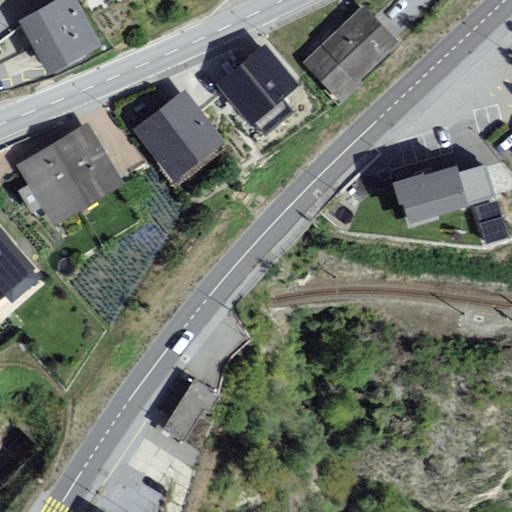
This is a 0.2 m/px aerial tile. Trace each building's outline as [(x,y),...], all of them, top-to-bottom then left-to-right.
[(78,0),(74,0),(29,25),(62,83),(110,57),(78,0)] [(131,0),(139,11),(155,0),(131,0)] [(412,50),(370,10),(318,66),(360,106),(412,50)] [(279,49),(232,88),(270,135),(318,95),(279,49)] [(195,95),(148,135),(194,189),(241,149),(195,95)] [(95,131),(25,172),(62,235),(132,195),(95,131)] [(490,169),(482,140),(457,147),(455,141),(392,158),(401,194),(490,169)] [(0,293),(35,262),(0,223),(0,293)] [(191,380),(164,427),(194,444),(221,397),(191,380)]
